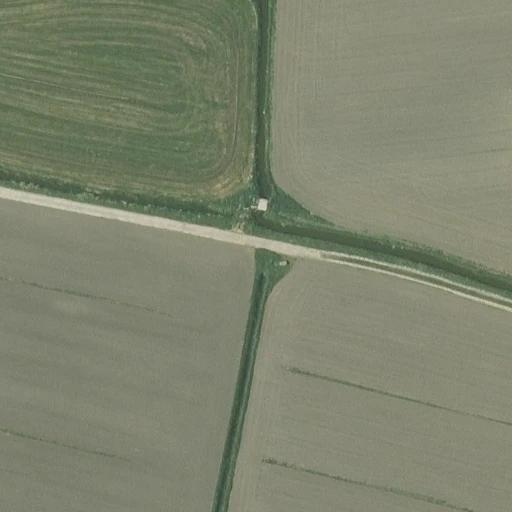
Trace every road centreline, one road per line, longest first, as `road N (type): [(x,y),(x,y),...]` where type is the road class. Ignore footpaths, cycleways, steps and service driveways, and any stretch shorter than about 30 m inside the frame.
road 1 (track): [(0,192),(236,237),(265,118),(272,0)]
road 2 (track): [(511,306),(236,237)]
